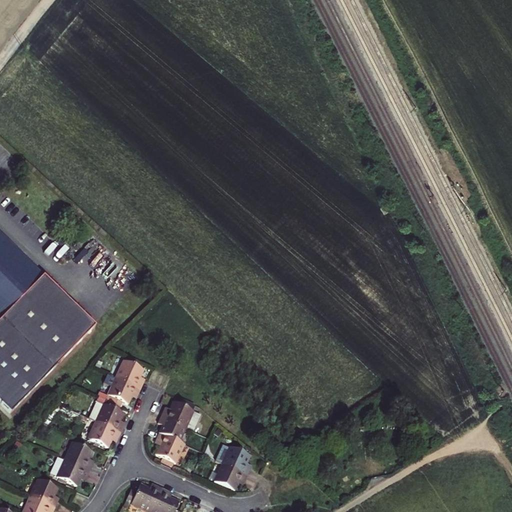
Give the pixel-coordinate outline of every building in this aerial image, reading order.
[(0,404),(10,414),(95,328),(0,235),(0,404)] [(137,382),(139,379),(142,371),(122,362),(114,379),(139,390),(142,384),(137,382)] [(101,394),(106,396),(114,379),(108,376),(101,394)] [(106,396),(107,396),(106,398),(105,401),(120,408),(122,403),(127,405),(130,398),(132,394),(137,396),(139,390),(114,379),(106,396)] [(118,426),(119,422),(123,415),(117,412),(120,408),(105,401),(98,398),(96,402),(102,405),(95,423),(120,434),(122,428),(118,426)] [(179,406),(191,412),(193,407),(181,402),(179,406)] [(162,412),(159,418),(185,430),(192,413),(192,412),(191,412),(179,406),(172,403),(169,411),(167,414),(162,412)] [(44,413),(55,418),(60,407),(53,404),(44,413)] [(185,430),(192,433),(199,416),(192,413),(185,430)] [(158,434),(178,443),(183,433),(185,430),(159,418),(157,424),(162,426),(158,434)] [(112,438),(117,440),(120,434),(95,423),(87,440),(107,449),(111,441),(112,438)] [(173,464),(175,465),(183,445),(178,443),(158,434),(155,441),(160,443),(159,446),(154,456),(162,459),(173,464)] [(71,444),(63,461),(89,473),(91,466),(86,464),(88,461),(92,453),(82,449),(74,445),(71,444)] [(215,462),(221,465),(228,449),(222,446),(215,462)] [(221,465),(246,476),(249,470),(244,468),(245,465),(249,457),(240,453),(229,448),(228,449),(221,465)] [(160,463),(171,468),(173,464),(162,459),(160,463)] [(63,461),(56,478),(58,480),(66,483),(76,488),(80,480),(81,476),(86,479),(89,473),(63,461)] [(221,465),(213,483),(233,492),(237,484),(238,480),(243,483),(246,476),(221,465)] [(52,501),(53,498),(57,490),(36,481),(29,498),(54,509),(57,503),(52,501)] [(131,491),(126,503),(128,505),(144,511),(150,511),(161,489),(155,486),(152,491),(149,489),(139,485),(136,493),(131,491)] [(150,511),(174,511),(178,503),(169,499),(165,497),(168,492),(161,489),(150,511)] [(52,511),(54,509),(29,498),(22,511),(52,511)]
